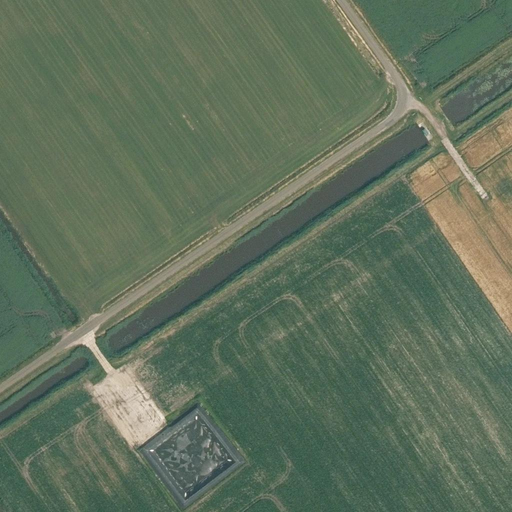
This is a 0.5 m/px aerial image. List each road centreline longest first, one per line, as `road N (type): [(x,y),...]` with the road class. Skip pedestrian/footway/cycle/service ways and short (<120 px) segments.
road 1 (unclassified): [(0,388),(393,117),(401,106),(397,79),(341,0)]
road 2 (track): [(401,101),(424,110),(482,194)]
